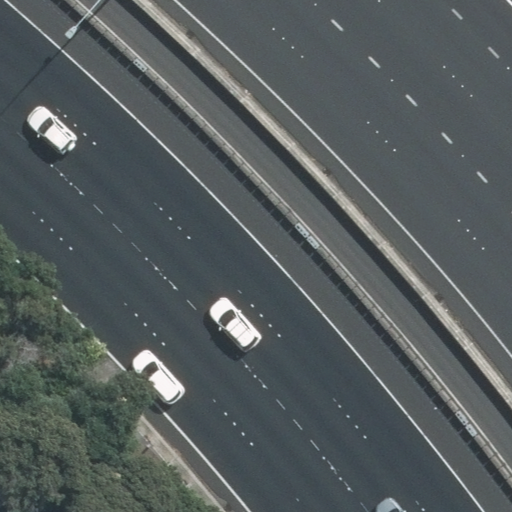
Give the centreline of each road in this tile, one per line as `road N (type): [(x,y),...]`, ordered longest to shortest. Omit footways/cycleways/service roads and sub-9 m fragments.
road 1 (motorway): [(424,511),(322,379),(130,178),(0,59)]
road 2 (motorway): [(308,0),(511,212)]
